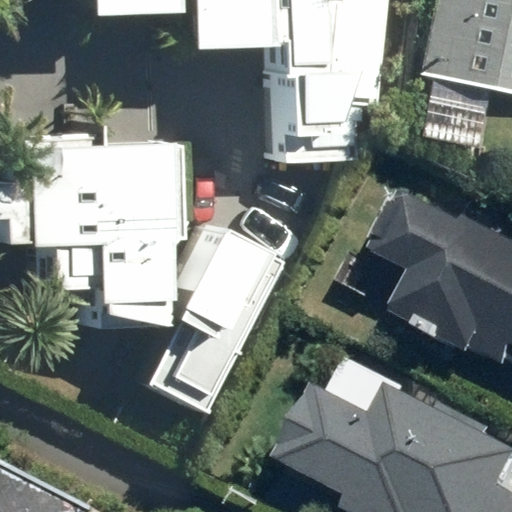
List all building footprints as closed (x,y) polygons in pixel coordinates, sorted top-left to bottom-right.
[(144,0),(144,38),(234,37),(234,67),(244,67),(245,127),(287,127),(301,90),(333,90),(342,0),(144,0)] [(511,0),(416,0),(401,70),(511,94),(511,0)] [(45,128),(0,129),(0,235),(2,236),(2,282),(49,281),(50,322),(123,321),(121,136),(45,137),(45,128)] [(479,234),(420,205),(391,265),(428,283),(408,323),(488,362),(499,339),(511,345),(511,242),(482,228),(479,234)] [(241,255),(175,219),(124,310),(134,315),(99,377),(156,409),(241,255)] [(391,423),(333,393),(295,468),(368,505),(364,511),(511,511),(511,450),(405,395),(391,423)] [(118,511),(0,452),(0,511),(118,511)]
